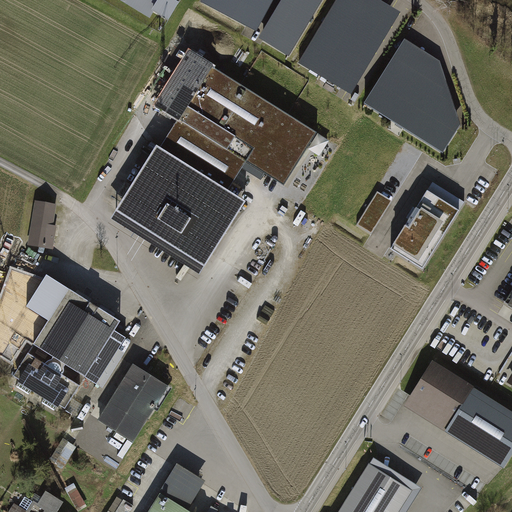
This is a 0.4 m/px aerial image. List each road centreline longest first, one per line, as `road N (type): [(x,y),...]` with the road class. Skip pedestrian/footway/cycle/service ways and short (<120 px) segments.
road 1 (secondary): [(303,511),(511,180)]
road 2 (residential): [(272,511),(103,230),(86,215)]
road 3 (residential): [(511,140),(484,123),(445,33),(418,0)]
